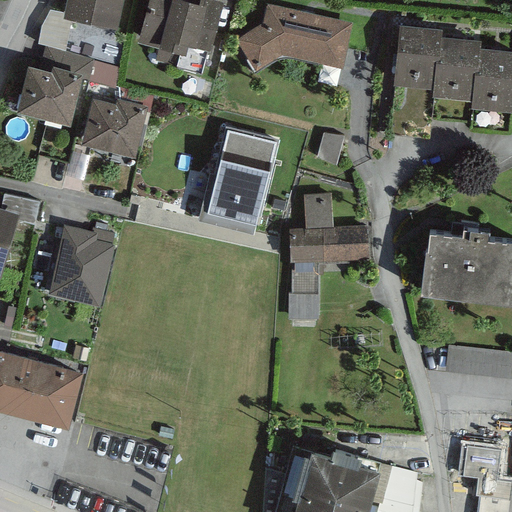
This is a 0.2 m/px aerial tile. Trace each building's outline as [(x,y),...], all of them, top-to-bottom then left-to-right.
[(65,0),(63,15),(118,26),(123,0),(65,0)] [(146,0),(137,37),(184,49),(186,40),(211,46),(222,0),(146,0)] [(351,20),(267,2),(262,20),(237,38),(257,66),(281,50),(342,63),(351,20)] [(441,25),(398,21),(393,80),(433,83),(435,53),(439,54),(441,33),(441,25)] [(480,36),(441,33),(439,54),(435,53),(433,83),(432,92),(472,95),(474,66),(478,66),(480,44),(480,36)] [(511,46),(480,44),(478,66),(474,66),(472,95),(471,102),(511,105),(511,46)] [(50,67),(27,61),(16,106),(70,119),(82,68),(52,61),(50,67)] [(115,102),(92,96),(81,141),(135,154),(147,104),(116,97),(115,102)] [(275,138),(226,127),(206,209),(256,221),(275,138)] [(367,224),(332,226),(330,192),(303,193),(305,227),(289,228),(290,260),(369,255),(367,224)] [(0,270),(19,209),(0,203),(0,270)] [(452,230),(430,227),(428,244),(426,244),(420,287),(511,299),(511,237),(487,234),(488,226),(463,223),(462,230),(452,229),(452,230)] [(97,231),(64,224),(48,290),(99,302),(113,242),(95,238),(97,231)] [(450,365),(511,374),(511,348),(453,340),(450,365)] [(82,368),(0,346),(0,407),(67,425),(82,368)] [(313,439),(311,447),(311,449),(292,444),(273,511),(366,511),(379,465),(360,460),(362,452),(313,439)] [(501,447),(461,442),(457,473),(476,476),(474,493),(479,494),(511,498),(511,483),(511,478),(497,477),(501,447)] [(508,511),(511,498),(479,494),(476,511),(508,511)]
